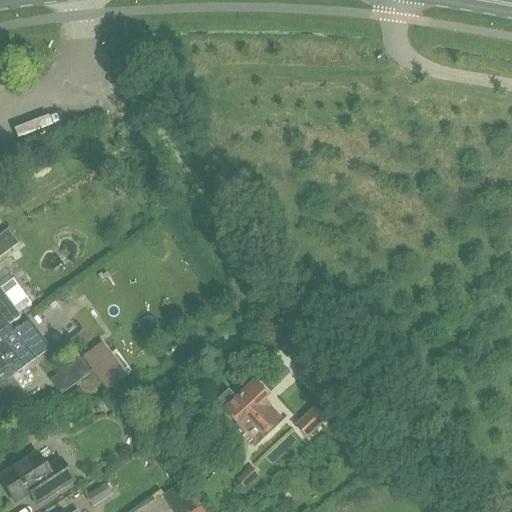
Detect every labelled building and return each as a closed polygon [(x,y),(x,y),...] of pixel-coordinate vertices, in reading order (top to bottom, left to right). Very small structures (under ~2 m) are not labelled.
[(0,233),(0,256),(17,244),(6,229),(0,233)] [(0,334),(10,327),(8,324),(19,316),(0,290),(0,334)] [(0,375),(1,374),(5,380),(34,359),(10,327),(0,334),(0,375)] [(48,356),(57,349),(40,327),(25,338),(42,361),(17,380),(28,395),(46,382),(41,374),(54,364),(48,356)] [(81,357),(106,392),(127,376),(102,343),(88,352),(81,357)] [(48,380),(59,395),(88,374),(78,360),(48,380)] [(228,387),(217,398),(225,406),(221,411),(254,447),(280,422),(263,401),(268,397),(251,381),(236,396),(228,387)] [(173,403),(167,392),(156,399),(163,409),(173,403)] [(292,428),(304,440),(325,421),(313,408),(292,428)] [(148,438),(142,429),(137,433),(135,441),(138,445),(148,438)] [(153,441),(146,446),(172,485),(181,479),(153,441)] [(0,476),(0,480),(14,502),(45,482),(52,492),(72,479),(59,459),(45,468),(35,454),(24,461),(22,457),(18,456),(11,461),(10,465),(12,469),(0,476)] [(256,474),(249,467),(235,479),(243,487),(256,474)] [(253,495),(271,480),(262,470),(245,485),(253,495)] [(181,482),(161,496),(170,507),(189,494),(181,482)] [(84,497),(92,509),(112,495),(105,483),(84,497)] [(189,494),(170,507),(172,511),(188,511),(197,506),(189,494)]
